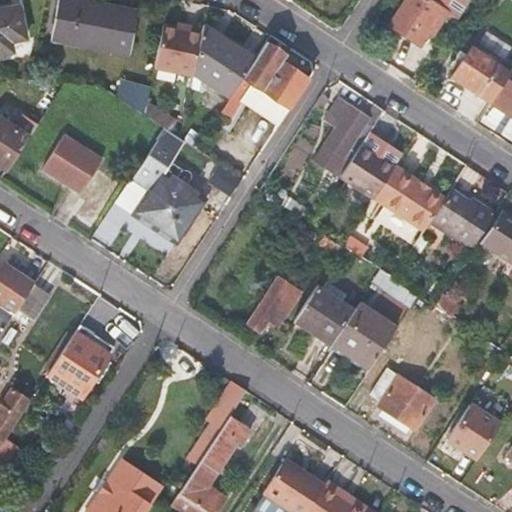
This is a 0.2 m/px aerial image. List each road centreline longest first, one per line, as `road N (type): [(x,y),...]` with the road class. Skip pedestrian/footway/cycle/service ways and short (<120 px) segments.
road 1 (residential): [(467,511),(165,309)]
road 2 (unclassified): [(338,54),(165,309)]
road 3 (residential): [(511,169),(338,54)]
road 4 (residential): [(165,309),(0,203)]
